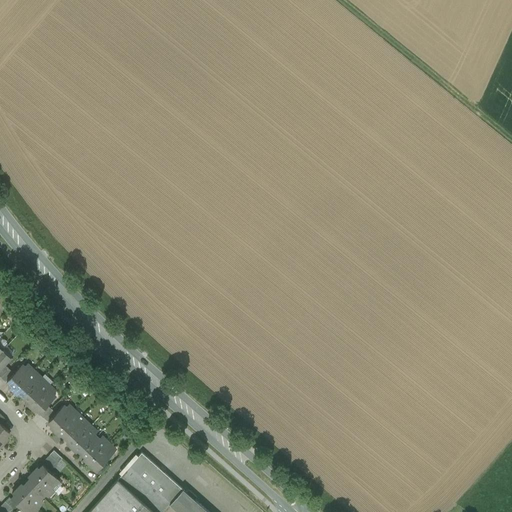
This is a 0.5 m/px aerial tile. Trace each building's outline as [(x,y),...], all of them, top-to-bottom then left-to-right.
[(0,369),(5,364),(11,357),(3,350),(0,352),(0,369)] [(0,376),(1,377),(9,368),(5,364),(0,369),(0,376)] [(13,390),(30,372),(22,364),(14,372),(7,380),(12,385),(10,387),(13,390)] [(7,380),(14,372),(9,368),(1,377),(5,381),(7,380)] [(23,396),(39,380),(30,372),(13,390),(16,392),(18,390),(23,396)] [(30,406),(47,388),(39,380),(23,396),(29,401),(27,403),(30,406)] [(47,404),(55,396),(47,388),(30,406),(32,408),(34,406),(40,412),(47,404)] [(43,417),(51,408),(47,404),(40,412),(39,413),(43,417)] [(55,430),(72,413),(63,405),(56,412),(48,420),(54,426),(52,428),(55,430)] [(48,420),(56,412),(51,408),(43,417),(47,421),(48,420)] [(65,436),(80,420),(72,413),(55,430),(57,433),(59,431),(65,436)] [(71,446),(88,428),(80,420),(65,436),(70,442),(68,443),(71,446)] [(1,423),(0,421),(0,438),(5,443),(7,441),(5,438),(11,432),(1,423)] [(81,452),(97,436),(88,428),(71,446),(74,449),(76,447),(81,452)] [(88,462),(105,444),(97,436),(81,452),(87,457),(85,459),(88,462)] [(105,461),(113,452),(105,444),(88,462),(96,470),(105,461)] [(54,450),(50,454),(58,462),(62,458),(54,450)] [(188,493),(141,452),(117,479),(155,511),(209,511),(193,497),(194,495),(190,491),(188,493)] [(50,454),(46,458),(54,466),(58,462),(50,454)] [(54,466),(46,458),(41,462),(43,464),(50,471),(54,466)] [(109,465),(105,461),(96,470),(101,474),(109,465)] [(50,471),(43,464),(40,468),(38,466),(33,471),(50,487),(59,479),(50,471)] [(50,487),(33,471),(28,475),(30,477),(27,481),(43,496),(50,487)] [(155,511),(117,479),(88,511),(155,511)] [(43,496),(27,481),(24,484),(22,482),(17,487),(35,504),(43,496)] [(35,504),(17,487),(12,492),(14,494),(11,498),(18,504),(21,507),(20,508),(23,511),(29,511),(36,505),(35,504)] [(5,500),(14,509),(18,504),(11,498),(9,496),(5,500)] [(1,505),(8,511),(10,511),(14,509),(5,500),(1,505)]
